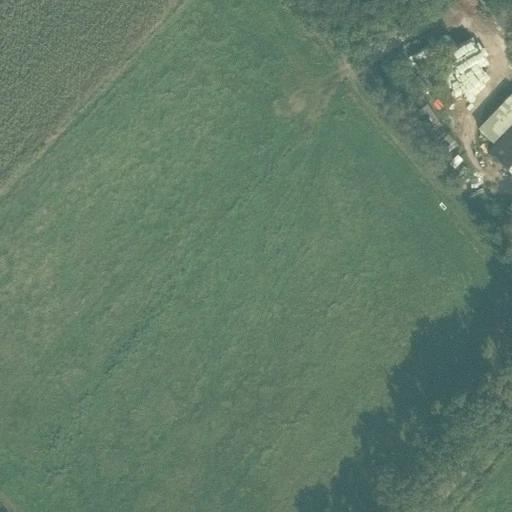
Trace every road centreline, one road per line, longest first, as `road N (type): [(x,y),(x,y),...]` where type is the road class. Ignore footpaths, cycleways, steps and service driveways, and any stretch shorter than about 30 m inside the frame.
road 1 (track): [(286,0),(511,282)]
road 2 (unclassified): [(426,511),(511,409)]
